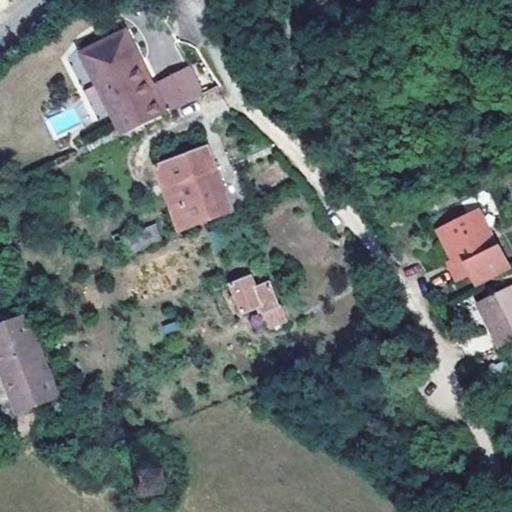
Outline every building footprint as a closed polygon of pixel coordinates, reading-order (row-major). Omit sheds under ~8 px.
[(177,108),(170,94),(156,101),(150,90),(144,93),(140,84),(146,81),(148,80),(140,63),(143,61),(129,32),(83,56),(123,135),(177,108)] [(179,75),(192,101),(208,93),(195,67),(179,75)] [(177,108),(192,101),(179,75),(165,83),(170,94),(177,108)] [(150,90),(146,81),(140,84),(144,93),(150,90)] [(178,185),(192,226),(234,208),(215,158),(210,147),(158,167),(161,178),(166,190),(178,185)] [(182,229),(192,226),(178,185),(166,190),(182,229)] [(481,204),(470,210),(475,221),(483,217),(495,241),(498,239),(481,204)] [(475,221),(470,210),(445,222),(459,252),(453,255),(449,256),(457,273),(471,267),(477,280),(510,264),(498,239),(495,241),(483,217),(475,221)] [(440,224),(453,255),(459,252),(445,222),(440,224)] [(122,240),(128,253),(162,238),(157,225),(122,240)] [(265,308),(274,328),(288,322),(273,286),(259,292),(252,275),(232,284),(246,316),(265,308)] [(511,278),(511,279),(473,298),(494,344),(511,335),(511,278)] [(45,366),(31,325),(33,325),(28,311),(0,319),(0,370),(1,374),(16,406),(52,394),(43,367),(45,366)]
